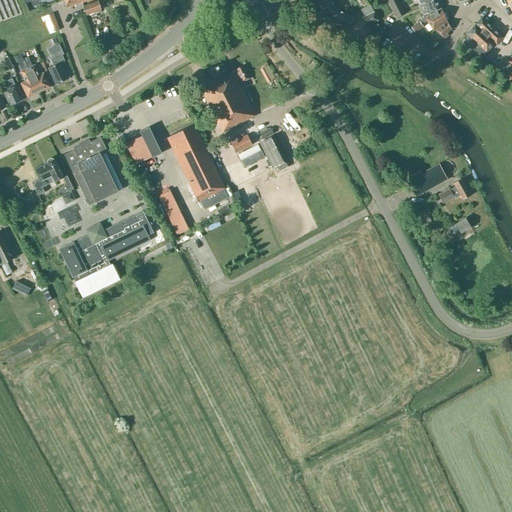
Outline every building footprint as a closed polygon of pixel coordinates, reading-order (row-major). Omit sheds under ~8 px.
[(335,8),(334,7),(330,0),(317,0),(324,14),(327,17),(335,8)] [(437,0),(430,0),(420,4),(424,14),(440,8),(437,0)] [(98,1),(83,6),(86,14),(100,9),(98,1)] [(373,12),(370,5),(361,9),(364,16),(362,18),(366,25),(377,20),(373,12)] [(337,9),(335,8),(327,17),(331,20),(347,28),(353,17),(337,9)] [(441,8),(425,18),(424,17),(419,21),(422,25),(426,21),(433,30),(447,21),(441,8)] [(53,13),(43,17),(49,34),(59,30),(53,13)] [(474,51),(480,57),(485,52),(486,52),(494,43),(496,45),(503,36),(481,17),(466,34),(479,46),(474,51)] [(415,32),(423,26),(419,21),(411,27),(415,32)] [(447,21),(435,30),(445,39),(448,35),(446,33),(451,28),(447,21)] [(56,83),(67,78),(60,62),(62,61),(60,56),(63,55),(58,44),(50,48),(55,58),(52,60),(54,64),(48,67),(56,83)] [(27,56),(22,58),(26,67),(31,64),(27,56)] [(8,58),(1,61),(5,70),(13,67),(8,58)] [(235,75),(238,73),(243,83),(250,80),(244,67),(228,74),(223,64),(212,69),(217,79),(209,83),(211,86),(201,90),(221,133),(254,118),(235,75)] [(34,65),(32,66),(27,68),(28,69),(39,92),(43,89),(45,90),(47,89),(48,87),(49,86),(43,73),(39,75),(34,65)] [(39,92),(28,69),(27,68),(21,71),(26,81),(21,83),(28,97),(29,96),(31,96),(33,95),(34,94),(39,92)] [(319,76),(323,79),(329,71),(325,68),(319,76)] [(8,87),(3,90),(10,105),(22,100),(11,78),(7,80),(8,81),(6,82),(8,87)] [(169,140),(198,201),(225,188),(194,124),(169,136),(171,139),(169,140)] [(130,153),(155,140),(149,126),(139,131),(142,136),(125,143),(130,153)] [(270,127),(259,133),(262,138),(273,133),(270,127)] [(246,134),(230,142),(239,159),(255,151),(246,134)] [(274,135),(259,142),(272,168),(287,160),(274,135)] [(101,155),(107,151),(100,137),(64,154),(89,205),(118,191),(101,155)] [(155,140),(130,153),(136,164),(152,156),(152,157),(161,153),(155,140)] [(55,159),(54,159),(51,157),(47,159),(46,163),(35,169),(40,178),(31,182),(38,195),(44,192),(42,187),(64,176),(55,159)] [(397,164),(401,170),(407,167),(403,160),(397,164)] [(415,196),(447,178),(439,163),(422,173),(420,168),(405,176),(407,181),(415,196)] [(461,178),(453,182),(455,186),(450,189),(450,188),(438,195),(442,202),(454,196),(455,198),(460,195),(462,199),(470,195),(461,178)] [(189,229),(170,190),(158,196),(177,235),(189,229)] [(60,196),(64,204),(74,199),(70,191),(60,196)] [(219,206),(222,214),(233,210),(230,202),(219,206)] [(106,261),(150,239),(148,235),(153,232),(143,210),(103,230),(100,222),(85,229),(88,234),(59,249),(72,277),(76,275),(78,280),(75,282),(82,297),(119,279),(112,264),(108,265),(106,261)] [(421,213),(424,218),(417,222),(420,226),(430,220),(428,216),(429,216),(426,210),(421,213)] [(470,227),(464,218),(454,224),(448,228),(441,233),(440,231),(428,238),(433,247),(443,241),(442,239),(452,233),(452,234),(458,230),(460,233),(470,227)] [(0,264),(16,256),(3,229),(0,230),(0,264)] [(30,289),(16,282),(12,289),(26,296),(30,289)] [(52,300),(47,289),(42,291),(48,302),(52,300)] [(192,300),(196,298),(193,291),(188,293),(192,300)]
